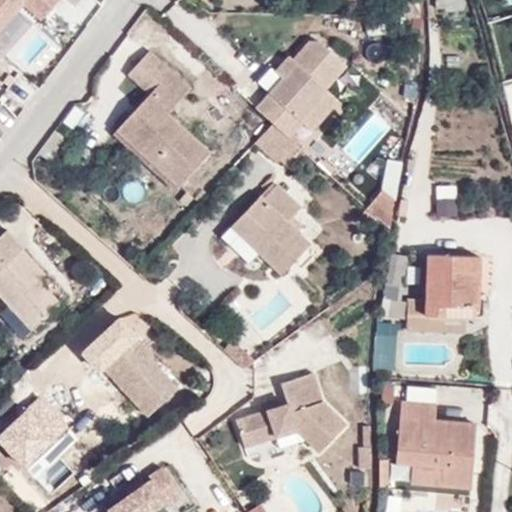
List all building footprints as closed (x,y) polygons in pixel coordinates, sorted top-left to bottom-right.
[(40,20),(57,0),(0,0),(0,28),(22,4),(40,20)] [(435,0),(436,8),(447,8),(446,0),(435,0)] [(300,63),(285,78),(258,108),(276,124),(290,137),(302,124),(330,92),(327,90),(348,67),(316,37),(296,60),(300,63)] [(167,114),(191,87),(152,52),(131,73),(153,93),(115,133),(177,188),(209,153),(167,114)] [(290,54),(276,70),(285,78),(300,63),(296,60),(290,54)] [(312,134),(341,102),(330,92),(302,124),(312,134)] [(260,140),(282,160),(286,155),(297,144),(290,137),(276,124),(260,140)] [(67,146),(53,135),(38,155),(52,166),(67,146)] [(286,155),(291,160),(302,148),(297,144),(286,155)] [(260,199),(234,226),(260,252),(282,274),(309,245),(286,223),(301,208),(279,187),(264,203),(260,199)] [(405,214),(408,199),(401,199),(397,213),(405,214)] [(455,216),(454,201),(440,202),(440,216),(455,216)] [(223,238),(249,263),(260,252),(234,226),(223,238)] [(39,283),(44,278),(0,235),(0,299),(34,332),(61,304),(39,283)] [(407,301),(397,300),(403,256),(389,253),(382,298),(385,299),(383,316),(404,318),(407,301)] [(464,316),(476,316),(478,256),(428,254),(424,331),(464,332),(464,316)] [(147,357),(151,354),(134,336),(117,317),(80,351),(97,369),(100,366),(145,415),(175,388),(147,357)] [(157,347),(141,329),(134,336),(151,354),(157,347)] [(213,342),(243,370),(254,362),(222,333),(213,342)] [(378,342),(378,364),(391,364),(391,342),(378,342)] [(26,403),(43,388),(25,369),(8,384),(26,403)] [(281,433),(299,428),(310,438),(324,451),(350,422),(328,403),(319,376),(290,385),(294,400),(283,404),(268,408),(242,417),(250,443),(281,433)] [(282,398),(266,403),(268,408),(283,404),(282,398)] [(401,402),(395,463),(411,464),(443,467),(441,484),(470,486),(475,424),(434,421),(435,406),(401,402)] [(281,433),(285,446),(310,438),(299,428),(281,433)] [(77,465),(90,479),(121,452),(110,437),(77,465)] [(173,505),(187,496),(163,463),(151,472),(154,476),(108,507),(111,511),(153,511),(170,501),(173,505)] [(411,464),(410,481),(441,484),(443,467),(411,464)] [(282,511),(273,497),(249,511),(282,511)]
